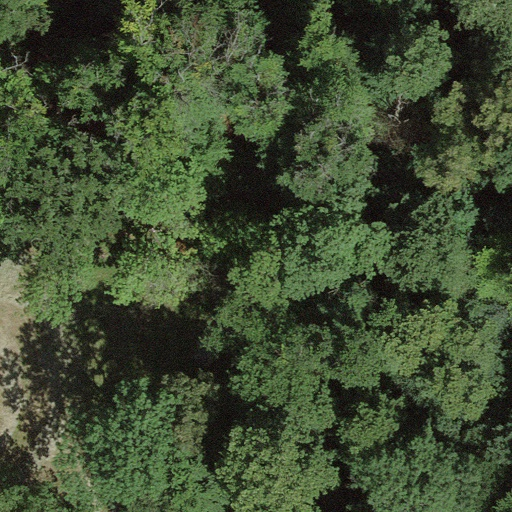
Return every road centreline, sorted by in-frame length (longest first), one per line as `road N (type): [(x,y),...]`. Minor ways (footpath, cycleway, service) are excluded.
road 1 (track): [(511,211),(0,181)]
road 2 (track): [(244,190),(120,511)]
